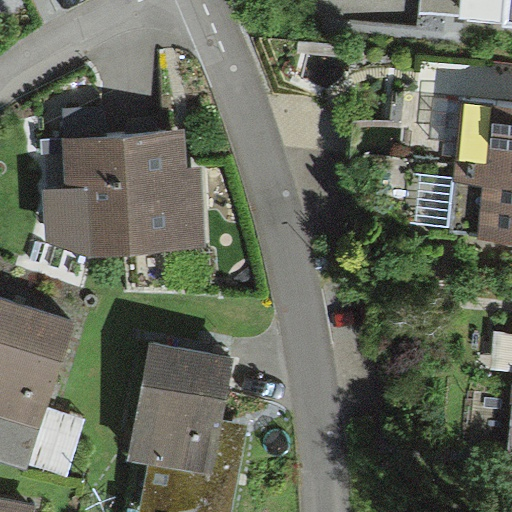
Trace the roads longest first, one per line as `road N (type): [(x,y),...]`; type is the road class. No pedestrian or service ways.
road 1 (residential): [(325,511),(303,324),(259,136),(202,0)]
road 2 (residential): [(0,77),(60,35),(140,0)]
